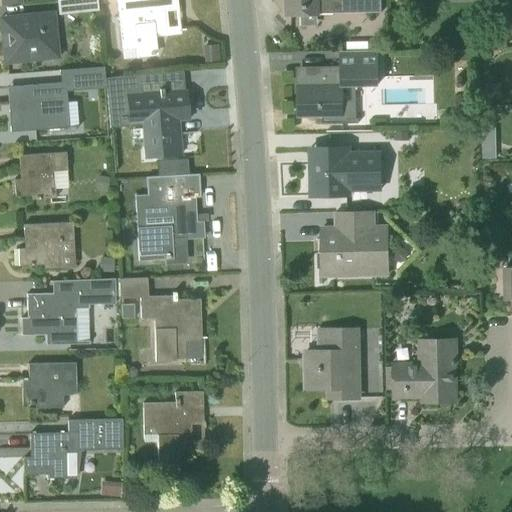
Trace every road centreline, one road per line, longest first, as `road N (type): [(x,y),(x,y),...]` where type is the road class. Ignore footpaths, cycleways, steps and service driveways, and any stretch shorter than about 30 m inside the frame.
road 1 (residential): [(261,435),(246,0)]
road 2 (residential): [(261,435),(511,426)]
